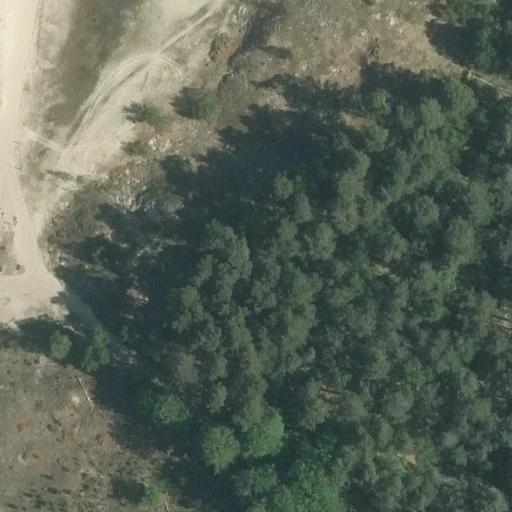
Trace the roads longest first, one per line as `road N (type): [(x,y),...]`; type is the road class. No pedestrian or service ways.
road 1 (track): [(232,441),(53,292)]
road 2 (track): [(53,292),(29,205),(7,170)]
